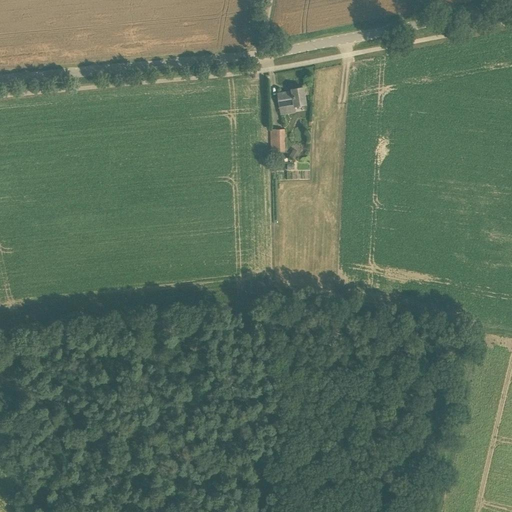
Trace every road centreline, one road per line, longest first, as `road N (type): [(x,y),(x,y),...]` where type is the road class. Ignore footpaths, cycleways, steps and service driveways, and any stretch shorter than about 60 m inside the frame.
road 1 (track): [(348,511),(200,464),(27,392),(0,373)]
road 2 (tertiary): [(259,54),(0,78)]
road 3 (tertiary): [(511,8),(259,54)]
road 4 (track): [(511,332),(481,332),(439,511)]
